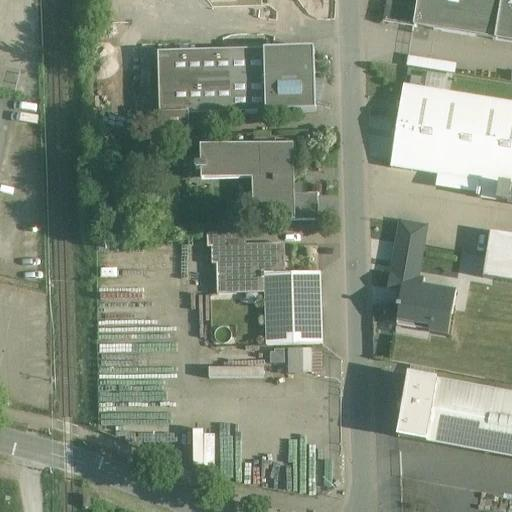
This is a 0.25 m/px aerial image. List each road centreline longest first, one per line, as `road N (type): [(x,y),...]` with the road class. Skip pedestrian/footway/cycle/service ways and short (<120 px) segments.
road 1 (residential): [(360,511),(351,0)]
road 2 (unclassified): [(198,511),(0,442)]
